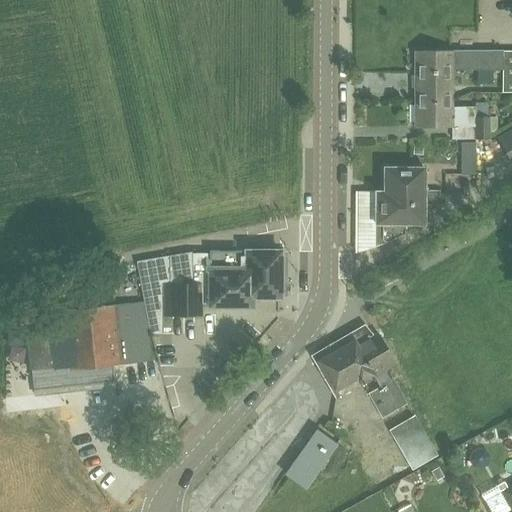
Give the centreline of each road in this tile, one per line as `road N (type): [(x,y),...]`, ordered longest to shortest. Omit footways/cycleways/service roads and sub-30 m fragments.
road 1 (secondary): [(314,317),(325,261),(324,0)]
road 2 (secondary): [(314,317),(170,485),(161,511)]
